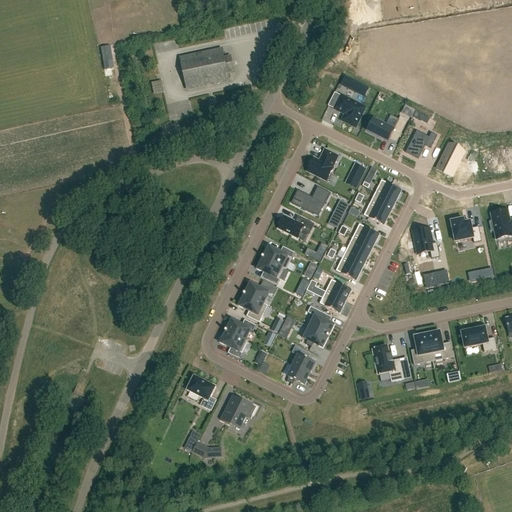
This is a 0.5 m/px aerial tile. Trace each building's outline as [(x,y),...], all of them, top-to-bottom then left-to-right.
[(225,59),(223,50),(182,59),(189,90),(229,81),(227,72),(230,72),(227,59),(225,59)] [(345,77),(341,85),(357,93),(361,85),(345,77)] [(156,90),(164,89),(163,82),(155,83),(156,90)] [(341,96),(334,110),(345,115),(342,121),(355,128),(365,109),(341,96)] [(416,112),(413,117),(420,121),(423,115),(416,112)] [(374,120),(367,132),(389,143),(391,137),(398,140),(407,121),(400,117),(394,130),(382,124),(383,122),(376,119),(375,121),(374,120)] [(417,131),(406,153),(419,160),(425,146),(431,149),(437,136),(431,133),(429,138),(417,131)] [(449,146),(438,169),(452,177),(464,153),(449,146)] [(314,159),(307,173),(327,183),(334,169),(333,168),(339,157),(325,150),(321,158),(322,159),(321,162),(314,159)] [(372,168),(369,173),(375,176),(377,171),(372,168)] [(382,181),(376,193),(396,203),(402,191),(382,181)] [(298,191),(291,204),(313,215),(319,202),(325,205),(330,194),(317,188),(312,198),(298,191)] [(376,193),(370,205),(390,215),(396,203),(376,193)] [(340,201),(328,225),(337,229),(349,206),(340,201)] [(370,205),(364,216),(384,226),(390,215),(370,205)] [(493,222),(490,223),(492,232),(494,231),(496,241),(511,237),(511,220),(510,221),(508,211),(491,215),(493,222)] [(281,224),(278,229),(299,240),(303,230),(310,234),(314,225),(298,217),(295,222),(283,216),(280,224),(281,224)] [(464,220),(451,223),(456,243),(473,239),(474,244),(482,242),(479,228),(472,230),(470,223),(465,224),(464,220)] [(360,225),(354,237),(374,247),(380,235),(360,225)] [(429,230),(413,233),(418,255),(430,253),(432,260),(440,258),(437,244),(432,245),(429,230)] [(354,237),(348,249),(368,259),(374,247),(354,237)] [(263,259),(286,270),(292,259),(295,254),(283,248),(280,253),(269,248),(264,258),(263,258),(263,259)] [(348,249),(342,260),(362,270),(368,259),(348,249)] [(316,254),(314,260),(319,263),(322,257),(316,254)] [(286,271),(286,270),(263,259),(262,260),(263,260),(258,270),(268,275),(265,281),(277,287),(280,281),(279,280),(284,270),(286,271)] [(342,260),(336,272),(356,282),(362,270),(342,260)] [(317,268),(312,278),(318,281),(323,271),(317,268)] [(493,270),(485,272),(486,279),(494,278),(493,270)] [(332,281),(326,293),(346,303),(352,291),(332,281)] [(244,295),(268,307),(264,305),(269,294),(266,292),(268,288),(262,286),(261,289),(251,285),(246,295),(245,294),(244,295)] [(209,325),(224,295),(219,292),(204,323),(209,325)] [(326,293),(320,305),(340,315),(346,303),(326,293)] [(260,324),(268,307),(244,295),(244,296),(245,297),(239,307),(249,312),(246,317),(260,324)] [(308,327),(329,338),(330,337),(329,337),(334,326),(313,316),(308,327)] [(247,343),(248,343),(245,341),(251,331),(253,332),(256,326),(245,321),(242,326),(232,321),(227,332),(226,331),(226,332),(247,343)] [(275,322),(272,329),(278,332),(281,325),(275,322)] [(329,338),(308,327),(302,338),(307,341),(306,345),(311,347),(313,344),(323,349),(328,338),(329,339),(329,338)] [(485,328),(462,333),(465,349),(483,345),(484,353),(497,350),(494,339),(488,340),(485,328)] [(427,333),(433,362),(454,358),(451,344),(443,345),(440,333),(438,333),(438,331),(427,333)] [(247,343),(226,332),(225,333),(226,334),(221,344),(231,349),(228,354),(239,360),(242,354),(247,343)] [(415,338),(417,351),(411,352),(414,366),(433,362),(427,333),(416,336),(416,338),(415,338)] [(379,375),(389,373),(391,383),(411,379),(409,369),(402,371),(400,360),(393,362),(392,356),(389,356),(388,348),(373,351),(379,375)] [(299,356),(293,367),(310,375),(315,364),(308,361),(308,360),(306,359),(306,360),(305,359),(307,356),(301,353),(300,357),(299,356)] [(304,386),(310,375),(293,367),(288,378),(289,378),(287,382),(292,384),(294,381),(295,381),(295,382),(297,383),(297,382),(304,386)] [(459,372),(453,373),(455,383),(461,382),(459,372)] [(196,378),(194,377),(193,379),(187,392),(204,400),(201,407),(211,412),(216,401),(211,398),(215,390),(216,388),(214,387),(207,384),(203,382),(196,378)] [(366,383),(358,385),(361,400),(369,399),(366,383)] [(256,408),(233,397),(221,421),(230,426),(233,421),(236,422),(235,423),(237,424),(238,423),(242,425),(246,417),(250,419),(256,408)] [(188,441),(183,450),(191,454),(195,445),(188,441)] [(209,450),(207,449),(202,458),(204,459),(215,459),(215,449),(209,450)]
